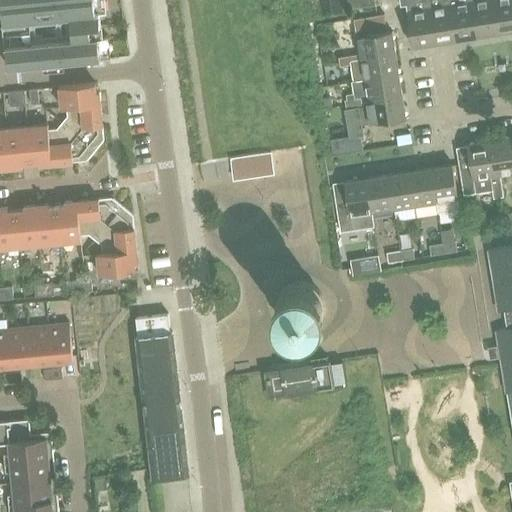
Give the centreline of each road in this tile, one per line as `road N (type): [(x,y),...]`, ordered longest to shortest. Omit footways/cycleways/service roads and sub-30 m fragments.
road 1 (unclassified): [(213,511),(149,66)]
road 2 (residential): [(76,511),(67,396),(0,401)]
road 3 (residential): [(0,81),(149,66)]
